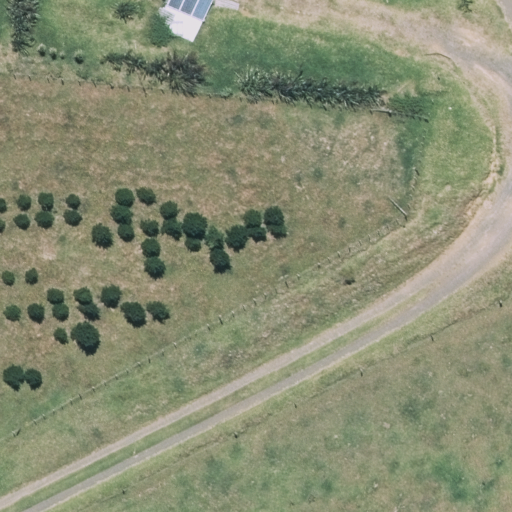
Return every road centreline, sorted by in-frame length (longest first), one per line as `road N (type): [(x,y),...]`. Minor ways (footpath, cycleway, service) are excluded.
road 1 (track): [(11,511),(299,367),(464,267),(511,218)]
road 2 (track): [(315,0),(458,42),(511,70)]
